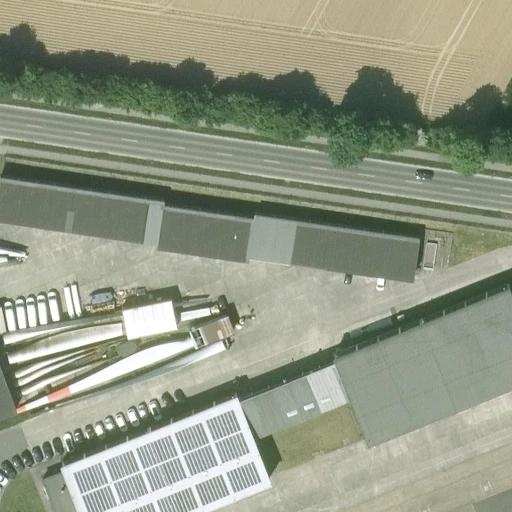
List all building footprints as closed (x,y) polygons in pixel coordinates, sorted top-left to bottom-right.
[(249,251),(412,275),(418,236),(254,212),(254,215),(162,202),(163,198),(0,174),(0,173),(0,213),(157,237),(156,242),(248,255),(249,251)] [(336,358),(238,398),(253,435),(351,395),(368,438),(511,380),(511,290),(511,291),(508,284),(334,353),(336,358)] [(190,321),(197,341),(234,329),(228,309),(190,321)] [(0,412),(16,407),(0,364),(0,412)] [(182,511),(270,477),(253,435),(238,398),(236,392),(62,462),(65,470),(81,511),(182,511)] [(55,511),(81,511),(65,470),(42,478),(52,502),(55,511)]
